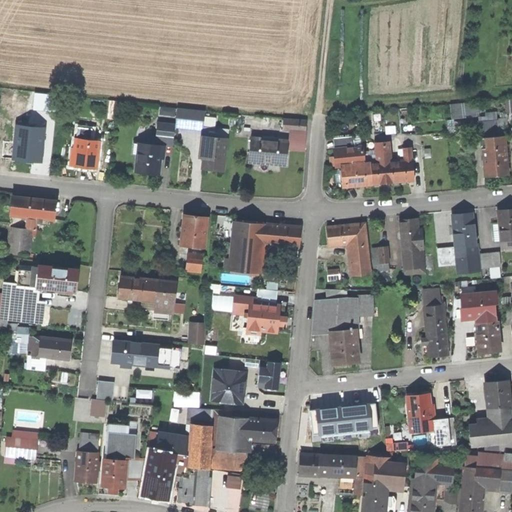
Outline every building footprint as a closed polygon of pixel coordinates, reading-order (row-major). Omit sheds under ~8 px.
[(451,107),(452,120),(478,117),(477,113),(481,113),(480,104),(451,107)] [(159,120),(175,122),(177,107),(161,105),(159,120)] [(178,109),(175,129),(203,133),(204,128),(205,119),(206,112),(178,109)] [(480,140),(504,138),(504,129),(499,130),(498,114),(486,115),(486,118),(479,119),(480,140)] [(215,130),(216,120),(205,119),(204,128),(215,130)] [(308,122),(284,120),(283,132),(307,134),(308,122)] [(157,124),(155,146),(173,148),(175,129),(176,126),(157,124)] [(44,130),(17,127),(14,160),(41,163),(44,130)] [(230,131),(204,128),(203,133),(203,137),(200,137),(198,161),(202,161),(201,172),(226,174),(230,131)] [(100,144),(92,143),(93,131),(77,129),(76,141),(74,141),(73,150),(71,150),(69,167),(97,170),(100,144)] [(480,140),(484,178),(509,176),(506,137),(504,138),(480,140)] [(287,167),(289,141),(251,138),(249,164),(287,167)] [(372,163),(374,187),(416,184),(413,146),(401,147),(402,160),(393,161),(392,142),(375,144),(376,163),(372,163)] [(137,144),(134,174),(159,177),(161,160),(165,161),(166,147),(155,146),(137,144)] [(340,166),(366,164),(364,147),(333,149),(335,171),(341,170),(340,166)] [(366,164),(340,166),(341,170),(342,190),(374,187),(372,163),(366,164)] [(56,200),(12,196),(11,217),(27,219),(26,229),(33,230),(36,230),(37,221),(54,222),(56,200)] [(511,210),(497,212),(501,253),(511,252),(511,210)] [(457,273),(482,270),(481,256),(479,246),(476,246),(473,214),(453,216),(456,256),(457,273)] [(209,218),(183,215),(179,247),(205,250),(209,218)] [(399,220),(403,277),(426,275),(423,230),(420,230),(419,219),(399,220)] [(300,250),(302,227),(233,221),(230,260),(225,260),(224,271),(265,274),(267,247),(300,250)] [(366,223),(326,227),(328,249),(347,247),(350,278),(372,275),(366,223)] [(7,254),(30,256),(33,230),(26,229),(10,228),(7,254)] [(49,247),(47,262),(61,264),(62,248),(49,247)] [(390,264),(389,248),(372,250),(374,275),(389,271),(390,264)] [(203,256),(188,254),(186,273),(201,275),(203,256)] [(481,256),(482,270),(490,270),(491,281),(502,280),(500,255),(481,256)] [(443,274),(457,273),(456,256),(442,257),(443,274)] [(39,292),(76,295),(79,269),(38,265),(38,268),(19,266),(17,287),(35,289),(35,292),(39,292)] [(269,267),(268,280),(296,283),(297,270),(269,267)] [(328,282),(340,282),(339,271),(327,271),(328,282)] [(178,282),(120,276),(118,299),(156,303),(155,313),(174,315),(178,282)] [(2,319),(42,324),(45,303),(38,303),(39,292),(35,292),(35,289),(17,287),(6,285),(2,319)] [(424,307),(441,305),(439,289),(422,291),(424,307)] [(326,291),(327,301),(359,298),(357,291),(326,291)] [(475,325),(500,322),(497,291),(459,294),(462,322),(475,321),(475,325)] [(258,298),(234,296),(233,315),(248,317),(246,337),(261,339),(262,333),(277,335),(278,328),(287,328),(288,318),(279,317),(281,305),(257,303),(258,298)] [(312,336),(328,333),(357,330),(360,330),(360,319),(375,317),(374,296),(359,298),(327,301),(315,302),(312,336)] [(428,359),(450,357),(445,305),(441,305),(424,307),(427,339),(421,340),(421,348),(427,348),(428,359)] [(502,353),(500,322),(475,325),(478,355),(502,353)] [(28,345),(28,341),(29,330),(18,329),(17,345),(28,345)] [(328,333),(332,368),(360,365),(357,330),(328,333)] [(71,340),(41,337),(41,342),(39,359),(46,359),(70,361),(71,340)] [(39,359),(41,342),(28,341),(28,345),(27,352),(32,353),(32,358),(39,359)] [(160,345),(113,341),(111,364),(117,365),(117,367),(131,369),(131,366),(145,367),(158,368),(159,360),(159,347),(160,345)] [(171,348),(159,347),(159,360),(163,360),(170,361),(171,348)] [(45,371),(46,359),(39,359),(32,358),(31,370),(45,371)] [(158,368),(145,367),(144,381),(168,383),(169,368),(163,368),(163,360),(159,360),(158,368)] [(279,391),(282,365),(268,364),(268,367),(261,367),(260,384),(265,385),(265,390),(279,391)] [(247,374),(215,370),(212,402),(244,405),(247,374)] [(114,384),(99,382),(97,400),(113,402),(114,384)] [(469,425),(471,450),(484,449),(511,445),(511,403),(510,382),(483,384),(487,419),(477,420),(477,425),(469,425)] [(406,397),(410,435),(431,432),(439,431),(437,421),(436,405),(432,405),(431,394),(406,397)] [(325,405),(326,417),(330,417),(332,432),(358,429),(356,414),(360,414),(358,400),(325,405)] [(186,425),(190,426),(191,424),(214,427),(217,427),(219,417),(222,417),(215,411),(188,409),(186,425)] [(222,417),(219,417),(217,427),(214,451),(248,454),(252,455),(253,443),(276,445),(278,420),(249,417),(249,419),(222,417)] [(454,420),(437,421),(439,431),(431,432),(434,452),(458,452),(454,420)] [(188,468),(196,469),(209,471),(212,471),(213,451),(214,427),(191,424),(190,426),(188,468)] [(126,459),(135,460),(137,436),(128,435),(129,427),(109,426),(107,460),(126,462),(126,459)] [(14,439),(7,438),(6,458),(36,461),(38,434),(15,432),(14,439)] [(79,452),(102,454),(104,436),(81,434),(79,452)] [(511,445),(484,449),(485,454),(511,454),(511,445)] [(149,451),(141,497),(169,502),(177,455),(149,451)] [(248,473),(248,454),(214,451),(213,451),(212,471),(248,473)] [(102,454),(79,452),(77,452),(75,483),(100,485),(102,454)] [(338,496),(363,498),(367,458),(300,453),(299,476),(339,479),(338,496)] [(467,457),(465,467),(501,470),(499,493),(511,494),(511,454),(485,454),(478,453),(478,457),(467,457)] [(408,511),(434,511),(438,485),(453,487),(456,459),(415,455),(408,511)] [(367,458),(363,498),(361,511),(385,511),(388,491),(403,492),(405,465),(390,464),(391,461),(367,458)] [(128,462),(127,481),(142,482),(146,460),(135,460),(126,459),(126,462),(128,462)] [(107,460),(104,460),(102,488),(108,488),(108,496),(119,497),(119,490),(126,490),(127,481),(128,462),(126,462),(107,460)] [(463,467),(458,511),(483,511),(486,492),(499,493),(501,470),(465,467),(463,467)] [(179,489),(179,503),(208,508),(212,479),(209,479),(209,471),(196,469),(195,477),(190,476),(190,479),(184,479),(183,490),(179,489)] [(243,479),(228,476),(226,489),(241,491),(243,479)] [(446,490),(444,503),(458,505),(460,491),(446,490)]
